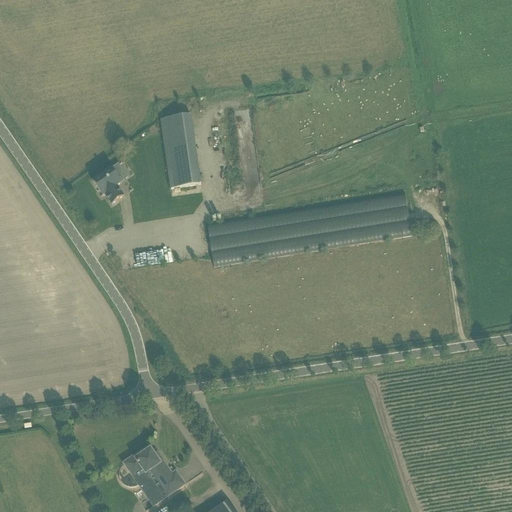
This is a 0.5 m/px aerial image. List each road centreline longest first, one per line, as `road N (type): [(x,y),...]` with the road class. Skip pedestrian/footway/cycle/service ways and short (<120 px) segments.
road 1 (unclassified): [(145,396),(511,341)]
road 2 (unclassified): [(145,396),(128,310),(0,127)]
road 3 (track): [(271,511),(185,390)]
road 4 (unclassified): [(0,420),(145,396)]
